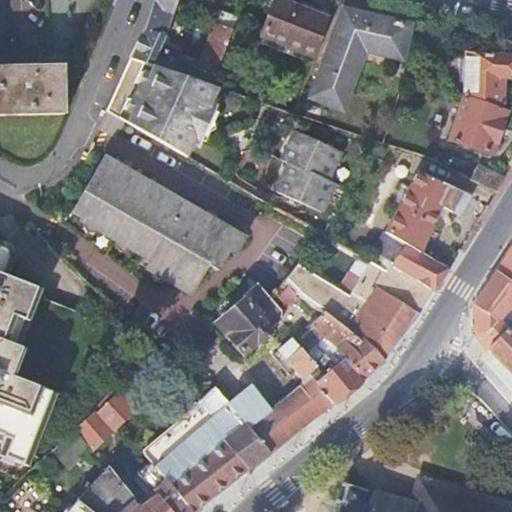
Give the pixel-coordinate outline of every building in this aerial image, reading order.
[(178,0),(155,0),(149,19),(132,59),(174,73),(180,57),(185,44),(167,37),(178,0)] [(290,0),(274,0),(259,35),(316,57),(332,16),(290,0)] [(215,25),(233,32),(239,18),(220,11),(215,25)] [(405,61),(412,30),(405,28),(405,25),(398,23),(397,26),(346,14),(310,105),(339,116),(365,51),(405,61)] [(233,32),(215,25),(200,63),(180,57),(174,73),(212,86),(233,32)] [(316,57),(259,35),(255,42),(313,65),(316,57)] [(217,129),(223,127),(231,113),(227,110),(235,94),(212,86),(174,73),(132,59),(119,86),(119,87),(138,97),(126,123),(198,164),(207,147),(211,149),(216,140),(213,134),(203,129),(206,123),(217,129)] [(469,83),(467,102),(504,115),(505,84),(510,84),(511,62),(469,60),(469,83)] [(0,116),(68,113),(67,64),(0,65),(0,116)] [(138,97),(119,87),(107,112),(126,123),(138,97)] [(504,115),(467,102),(452,144),(494,159),(509,117),(504,115)] [(118,140),(126,123),(107,112),(100,130),(118,140)] [(216,140),(223,127),(217,129),(206,123),(203,129),(213,134),(216,140)] [(342,155),(297,134),(284,162),(291,166),(278,194),(323,214),(336,187),(329,184),(342,155)] [(245,240),(106,160),(75,213),(85,218),(83,222),(153,262),(148,270),(193,295),(209,266),(219,272),(230,253),(236,256),(245,240)] [(473,181),(498,194),(505,179),(481,167),(473,181)] [(422,171),(387,233),(408,245),(420,252),(442,214),(457,223),(470,199),(456,190),(422,171)] [(0,435),(9,439),(3,456),(31,466),(59,396),(16,379),(27,351),(21,348),(41,293),(9,279),(17,258),(13,247),(0,241),(0,435)] [(356,340),(387,367),(419,318),(434,296),(449,269),(420,252),(408,245),(393,272),(373,261),(349,299),(298,266),(286,281),(324,313),(349,334),(356,340)] [(511,254),(496,277),(511,288),(511,254)] [(511,315),(511,288),(496,277),(493,282),(474,313),(503,330),(511,315)] [(307,329),(324,313),(286,281),(269,295),(289,314),(289,316),(299,325),(302,324),(307,329)] [(265,300),(255,287),(239,299),(242,304),(219,323),(244,352),(258,340),(262,344),(274,333),(265,324),(267,322),(254,308),(265,300)] [(293,343),(304,356),(320,342),(337,360),(345,368),(365,389),(387,367),(356,340),(349,334),(324,313),(307,329),(294,342),(293,343)] [(503,330),(474,313),(474,341),(487,360),(509,335),(503,330)] [(511,337),(509,335),(487,360),(503,375),(511,382),(511,337)] [(192,360),(193,361),(213,385),(219,381),(224,370),(236,359),(219,338),(192,360)] [(272,463),(337,410),(320,390),(326,383),(304,356),(293,343),(294,342),(291,339),(273,354),(304,391),(274,415),(250,386),(225,406),(242,427),(249,435),(272,463)] [(91,452),(136,414),(134,412),(143,403),(138,397),(167,364),(158,355),(127,386),(131,391),(100,419),(96,415),(79,431),(91,452)] [(320,390),(337,410),(365,389),(345,368),(326,383),(320,390)] [(198,408),(212,424),(226,441),(220,446),(248,480),(272,463),(249,435),(242,427),(225,406),(213,393),(198,408)] [(212,424),(198,408),(179,426),(185,434),(191,442),(212,424)] [(146,455),(153,462),(169,448),(185,434),(179,426),(146,451),(146,455)] [(205,459),(191,442),(185,434),(169,448),(175,457),(188,473),(205,459)] [(188,473),(175,457),(154,473),(168,490),(186,511),(209,511),(248,480),(220,446),(205,459),(188,473)] [(95,465),(90,460),(84,466),(89,470),(95,465)] [(164,511),(156,502),(143,511),(140,511),(106,471),(75,505),(83,511),(164,511)] [(511,511),(511,505),(419,476),(410,503),(403,501),(403,498),(400,497),(399,500),(385,495),(386,493),(382,492),(382,494),(365,489),(365,487),(362,486),(361,488),(348,484),(349,482),(345,481),(345,483),(342,482),(341,485),(343,486),(341,495),(339,494),(338,497),(340,498),(339,502),(323,497),(317,511),(511,511)] [(156,502),(164,511),(186,511),(168,490),(156,502)]
